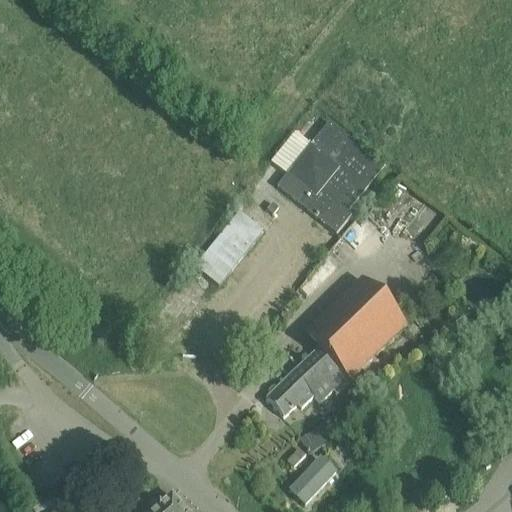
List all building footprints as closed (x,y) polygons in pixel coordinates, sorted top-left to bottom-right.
[(275,190),(333,237),(349,218),(346,215),(382,170),(327,126),(275,190)] [(218,288),(262,233),(238,213),(194,269),(218,288)] [(317,353),(266,401),(284,420),(299,407),(303,411),(309,406),(315,400),(319,405),(321,407),(330,399),(332,401),(394,343),(408,330),(363,282),(303,338),(317,353)] [(470,330),(462,316),(447,325),(455,339),(470,330)] [(327,424),(299,442),(309,458),(337,440),(327,424)] [(305,459),(299,454),(287,466),(293,472),(305,459)] [(289,495),(304,510),(335,478),(319,462),(289,495)] [(137,488),(144,482),(138,476),(132,481),(137,488)] [(180,511),(171,501),(157,511),(180,511)]
